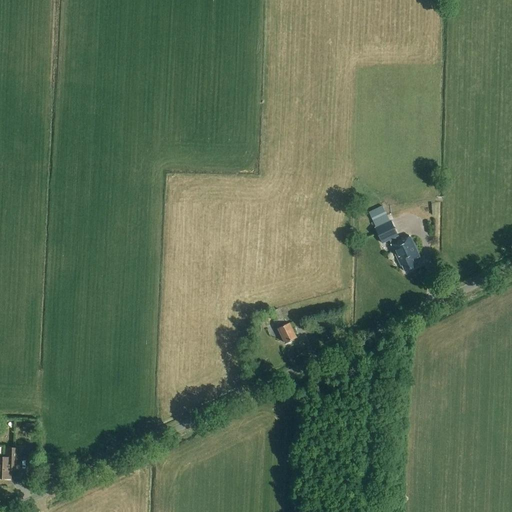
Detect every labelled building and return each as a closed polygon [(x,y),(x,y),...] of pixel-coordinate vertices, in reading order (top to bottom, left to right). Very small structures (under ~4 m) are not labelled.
[(376,228),(390,221),(383,205),(368,212),(376,228)] [(376,228),(375,228),(382,244),(389,241),(401,266),(402,266),(405,272),(416,267),(412,259),(419,256),(410,236),(397,242),(395,238),(398,236),(390,221),(376,228)] [(290,324),(286,325),(278,309),(263,317),(266,322),(273,319),(278,329),(285,344),(297,338),(290,324)] [(11,470),(18,471),(19,449),(6,448),(6,456),(4,458),(0,457),(0,478),(11,479),(11,470)] [(29,452),(28,462),(37,462),(38,452),(29,452)]
